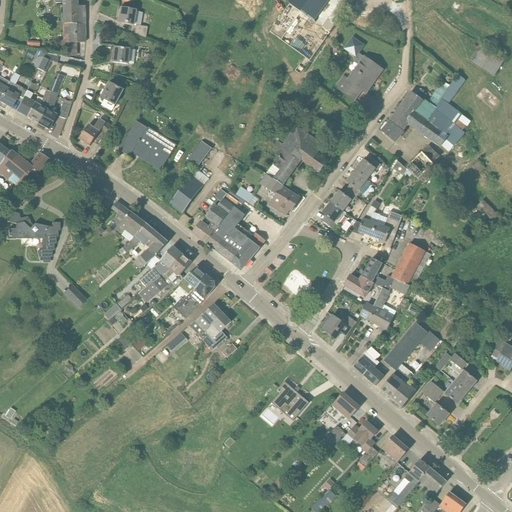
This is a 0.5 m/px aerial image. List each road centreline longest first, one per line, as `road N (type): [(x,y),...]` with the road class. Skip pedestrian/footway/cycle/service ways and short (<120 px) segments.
road 1 (residential): [(293,226),(398,88),(406,13)]
road 2 (tertiary): [(240,287),(58,152)]
road 3 (tertiary): [(431,452),(297,338)]
road 4 (residential): [(297,338),(350,258),(343,245),(293,226)]
road 5 (residential): [(58,152),(97,0)]
